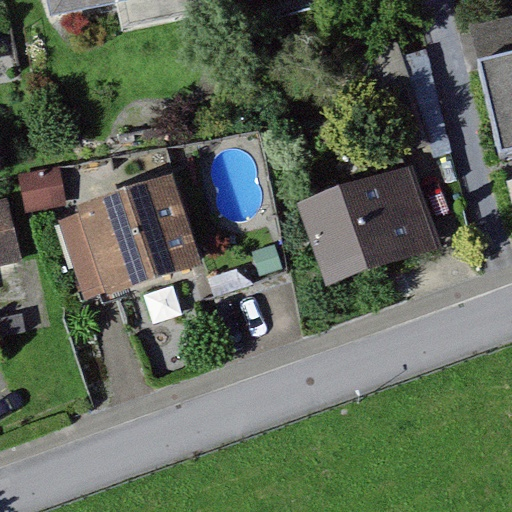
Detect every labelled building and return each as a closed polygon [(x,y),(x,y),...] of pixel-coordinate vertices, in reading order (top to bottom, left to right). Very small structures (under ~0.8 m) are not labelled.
[(64,0),(72,28),(181,0),(64,0)] [(511,21),(475,31),(507,163),(511,161),(511,21)] [(73,204),(67,168),(27,175),(33,211),(73,204)] [(416,170),(298,212),(329,297),(446,255),(416,170)] [(176,184),(62,221),(89,303),(109,297),(203,266),(176,184)] [(0,265),(28,259),(13,197),(0,200),(0,265)]
